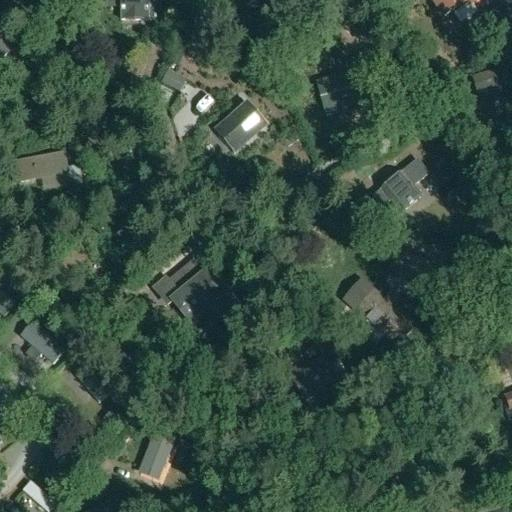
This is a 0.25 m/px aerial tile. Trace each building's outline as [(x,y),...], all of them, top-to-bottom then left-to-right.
[(107,0),(107,6),(120,7),(120,21),(161,22),(161,0),(107,0)] [(429,0),(443,21),(468,4),(470,8),(481,0),(429,0)] [(486,19),(506,48),(511,43),(511,15),(505,6),(486,19)] [(0,68),(13,50),(0,40),(0,68)] [(179,78),(183,69),(171,64),(153,103),(167,109),(175,91),(180,93),(185,81),(179,78)] [(354,74),(320,84),(329,116),(361,107),(360,103),(373,99),(363,64),(352,68),(354,74)] [(482,95),(483,99),(463,106),(466,117),(468,116),(471,126),(486,121),(485,117),(505,111),(499,94),(491,96),(490,93),(511,86),(506,68),(472,79),(478,97),(482,95)] [(235,157),(268,128),(247,103),(214,132),(235,157)] [(20,183),(67,174),(64,157),(16,166),(20,183)] [(415,161),(401,174),(366,204),(376,215),(391,202),(400,214),(420,197),(411,186),(426,173),(415,161)] [(96,225),(105,240),(145,217),(137,202),(96,225)] [(201,323),(220,308),(226,316),(240,305),(201,257),(169,282),(201,323)] [(383,288),(419,303),(427,283),(391,268),(383,288)] [(385,337),(394,345),(410,327),(361,283),(345,301),(363,317),(354,327),(376,347),(385,337)] [(14,304),(0,292),(0,311),(5,315),(14,304)] [(32,328),(22,340),(54,367),(64,355),(32,328)] [(335,380),(326,360),(293,376),(302,396),(335,380)] [(25,413),(0,383),(0,408),(13,423),(25,413)] [(152,439),(145,460),(166,467),(173,446),(152,439)] [(0,473),(18,459),(4,441),(0,444),(0,473)] [(48,452),(69,464),(74,455),(53,444),(48,452)] [(51,511),(56,506),(32,485),(24,494),(44,511),(51,511)]
